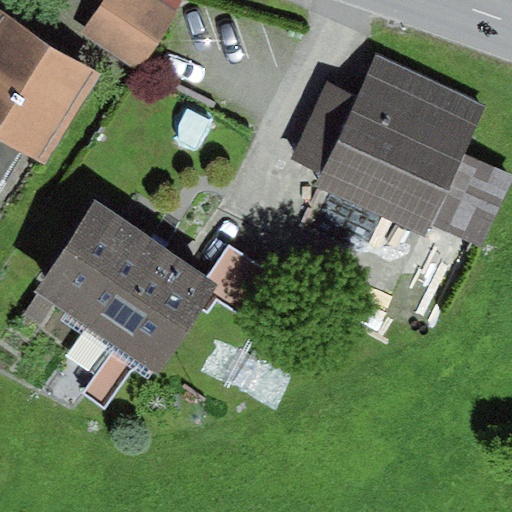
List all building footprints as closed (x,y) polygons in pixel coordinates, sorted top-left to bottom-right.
[(175,14),(153,0),(100,0),(80,31),(139,69),(175,14)] [(77,72),(0,22),(0,146),(19,159),(77,72)] [(479,117),(376,60),(313,173),(415,230),(479,117)] [(210,270),(97,194),(37,284),(160,366),(202,303),(220,276),(210,270)] [(230,242),(210,270),(220,276),(202,303),(209,308),(219,294),(239,307),(267,267),(230,242)]
